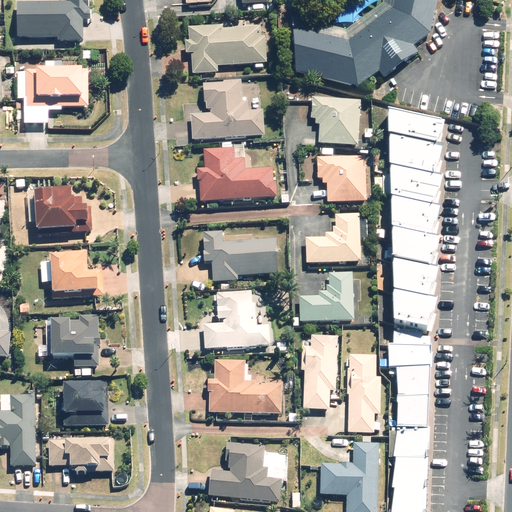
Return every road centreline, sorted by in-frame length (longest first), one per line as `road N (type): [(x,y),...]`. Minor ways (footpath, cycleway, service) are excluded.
road 1 (residential): [(143,156),(161,511)]
road 2 (residential): [(133,0),(143,156)]
road 3 (residential): [(143,156),(0,159)]
